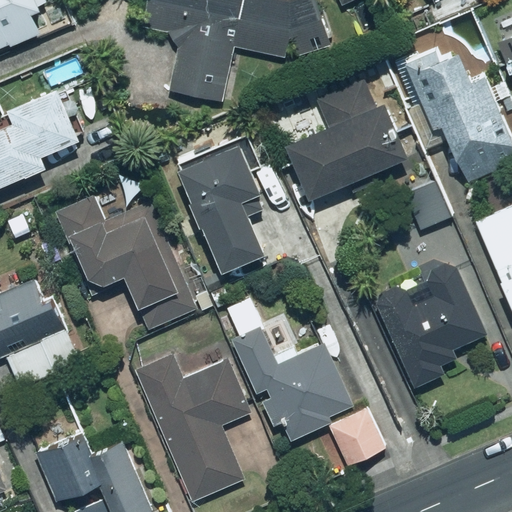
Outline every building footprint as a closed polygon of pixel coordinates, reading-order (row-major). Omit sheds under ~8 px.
[(0,0),(0,41),(43,24),(35,4),(43,1),(42,0),(0,0)] [(231,100),(240,47),(282,58),(283,52),(298,55),(329,44),(313,0),(148,0),(146,16),(172,21),(170,34),(179,45),(172,90),(231,100)] [(511,35),(497,41),(511,78),(511,35)] [(406,62),(423,105),(411,110),(425,146),(446,138),(462,177),(511,156),(511,141),(486,75),(469,82),(456,51),(444,56),(441,48),(406,62)] [(329,127),(287,145),(309,198),(404,157),(381,104),(377,106),(364,77),(316,97),(329,127)] [(0,186),(44,169),(39,157),(77,142),(56,88),(4,109),(10,123),(0,126),(0,186)] [(238,142),(174,169),(218,271),(262,253),(239,201),(260,192),(238,142)] [(137,308),(176,292),(150,231),(163,225),(150,197),(105,217),(94,193),(79,200),(84,214),(65,222),(94,289),(123,276),(137,308)] [(511,203),(475,219),(511,305),(511,203)] [(429,277),(405,288),(403,289),(402,288),(401,288),(400,287),(398,287),(397,287),(396,286),(395,286),(393,286),(392,286),(391,287),(389,287),(388,287),(387,288),(386,288),(385,289),(384,290),(383,290),(382,291),(381,292),(380,293),(379,294),(378,295),(378,296),(377,298),(377,299),(376,300),(376,301),(376,303),(376,304),(415,388),(443,374),(439,365),(456,357),(453,349),(487,333),(457,270),(456,269),(455,268),(454,267),(453,266),(452,266),(450,265),(449,265),(448,265),(446,264),(445,264),(443,264),(442,265),(441,265),(439,265),(438,266),(437,267),(435,267),(434,268),(433,269),(432,270),(432,271),(431,273),(430,274),(430,275),(429,277)] [(0,357),(6,354),(20,387),(80,361),(53,296),(44,299),(35,279),(0,294),(0,357)] [(351,403),(323,340),(295,353),(292,346),(272,355),(246,297),(227,305),(240,335),(232,339),(253,387),(265,382),(290,439),(331,421),(328,414),(351,403)] [(220,425),(251,410),(226,357),(184,377),(172,353),(134,371),(196,501),(246,478),(220,425)] [(369,407),(329,427),(337,443),(326,448),(336,468),(386,444),(369,407)] [(84,432),(36,453),(57,500),(98,482),(111,511),(154,511),(123,441),(94,454),(84,432)]
